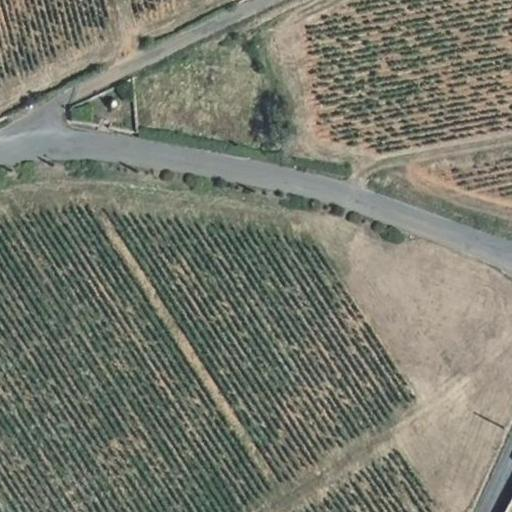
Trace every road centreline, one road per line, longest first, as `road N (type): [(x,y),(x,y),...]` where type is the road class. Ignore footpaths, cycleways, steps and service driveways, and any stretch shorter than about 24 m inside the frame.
road 1 (unclassified): [(511,254),(352,195),(160,151),(23,144)]
road 2 (unclassified): [(261,0),(60,99),(23,144)]
